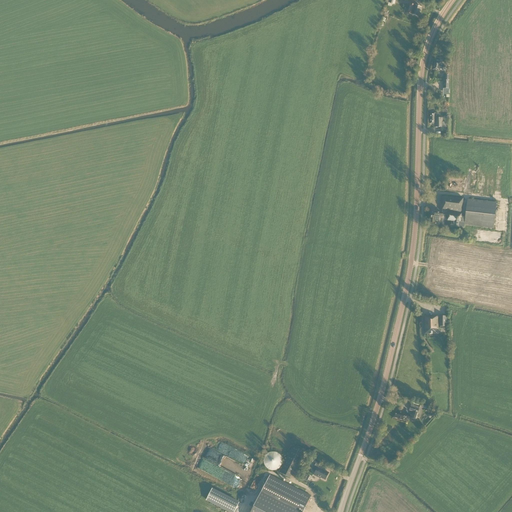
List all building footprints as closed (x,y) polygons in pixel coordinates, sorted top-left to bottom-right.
[(420,12),(421,8),(410,5),(408,10),(408,11),(408,13),(413,14),(412,15),(418,17),(419,11),(420,12)] [(439,71),(445,72),(446,68),(442,67),(443,64),(441,64),(442,61),(435,60),(435,62),(434,62),(433,70),(439,71)] [(443,118),(438,118),(438,114),(435,114),(435,113),(430,114),(430,124),(435,124),(435,128),(446,127),(446,122),(443,122),(443,118)] [(447,190),(463,192),(464,180),(449,178),(447,190)] [(494,229),(494,222),(498,222),(498,219),(495,219),(497,203),(467,200),(466,216),(461,216),(463,198),(444,196),(442,210),(449,211),(448,216),(445,215),(445,214),(443,214),(433,212),(433,215),(432,215),(431,224),(441,226),(442,220),(453,221),(452,226),(471,229),(471,226),(494,229)] [(440,327),(446,327),(446,317),(424,317),(424,335),(438,335),(438,319),(440,319),(440,327)] [(413,412),(411,419),(416,420),(417,418),(419,418),(422,408),(428,410),(429,408),(420,405),(411,403),(411,407),(409,411),(413,412)] [(411,415),(405,413),(405,414),(397,411),(395,418),(403,421),(404,419),(409,420),(411,415)] [(294,446),(280,473),(291,478),(305,451),(294,446)] [(265,459),(264,462),(265,464),(266,467),(268,469),(270,470),(273,471),(276,471),(278,470),(281,468),(282,466),(283,464),(284,461),(283,458),(282,456),(281,454),(279,452),(276,452),(274,451),(271,452),(269,453),(267,454),(265,457),(265,459)] [(313,462),(316,464),(313,470),(316,472),(314,475),(321,479),(321,478),(326,480),(329,473),(318,468),(321,463),(314,459),(313,462)] [(303,511),(311,496),(270,475),(251,511),(303,511)] [(229,511),(234,511),(239,503),(212,489),(207,500),(229,511)]
